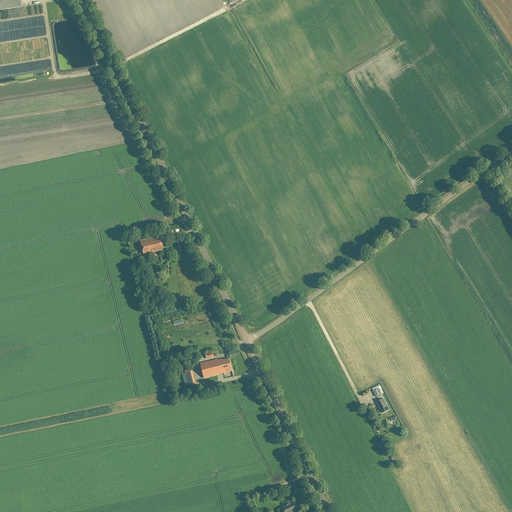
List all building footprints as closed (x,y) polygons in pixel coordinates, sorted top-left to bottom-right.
[(0,0),(0,10),(22,7),(20,0),(0,0)] [(163,251),(160,237),(140,241),(143,255),(163,251)] [(200,364),(204,378),(231,371),(228,359),(222,360),(222,359),(218,360),(217,359),(200,364)] [(379,385),(376,387),(377,389),(373,391),(375,397),(383,393),(379,385)] [(388,410),(383,399),(376,402),(382,413),(388,410)] [(290,503),(289,501),(284,503),(286,506),(282,507),(284,511),(293,511),(296,510),(295,508),(296,508),(294,504),(293,504),(293,502),(290,503)]
